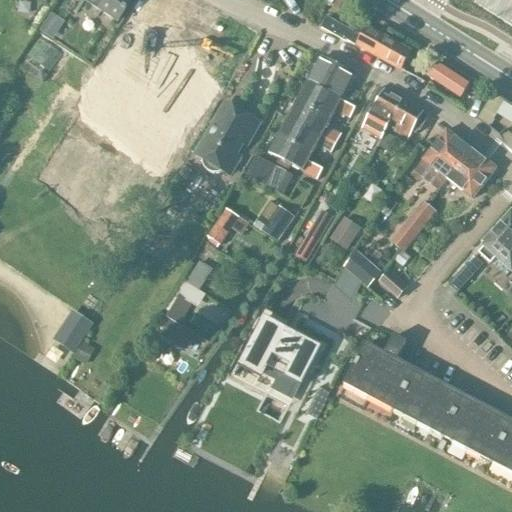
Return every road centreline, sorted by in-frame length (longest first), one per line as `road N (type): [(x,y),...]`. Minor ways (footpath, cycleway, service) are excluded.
road 1 (residential): [(511,168),(387,80),(228,0)]
road 2 (residential): [(511,190),(406,315),(511,397)]
road 3 (tertiary): [(511,77),(387,0)]
